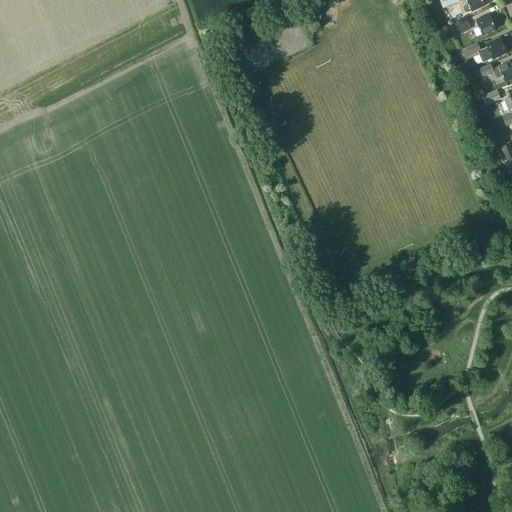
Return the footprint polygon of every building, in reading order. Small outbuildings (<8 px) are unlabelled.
[(465,0),(467,3),(464,5),(463,6),(463,7),(464,9),(464,11),(466,12),(468,12),(471,11),(485,5),(482,0),(465,0)] [(482,35),(496,29),(489,15),(475,21),(482,35)] [(451,26),(456,36),(471,29),(467,19),(451,26)] [(493,59),(507,53),(500,38),(486,45),(487,47),(481,50),(478,52),(482,63),(492,58),(493,59)] [(477,42),(462,49),(466,57),(478,52),(481,50),(477,42)] [(504,82),(511,79),(511,66),(510,62),(498,67),(493,70),(491,65),(479,69),(482,77),(493,72),(496,79),(502,77),(504,82)] [(482,96),(486,105),(501,99),(497,90),(482,96)] [(511,113),(501,117),(505,127),(511,123),(511,113)] [(506,160),(511,157),(511,145),(510,142),(500,146),(506,160)]
